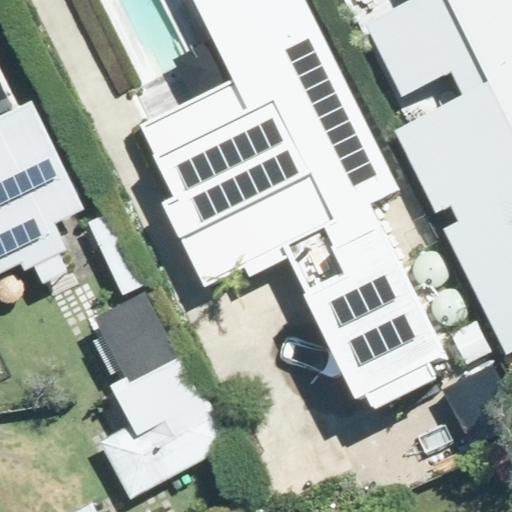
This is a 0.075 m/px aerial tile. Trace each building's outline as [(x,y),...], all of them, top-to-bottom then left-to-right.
[(397,191),(302,0),(201,0),(242,83),(145,131),(180,200),(169,205),(208,284),(247,264),(255,279),(293,260),(364,403),(449,362),(370,204),(397,191)] [(511,0),(414,0),(418,7),(370,31),(406,101),(458,74),(473,104),(400,140),(511,360),(511,0)] [(60,227),(91,212),(41,102),(0,120),(0,279),(26,267),(29,275),(74,255),(60,227)] [(122,207),(91,223),(128,297),(159,282),(122,207)] [(101,443),(134,502),(226,453),(194,393),(101,443)]
